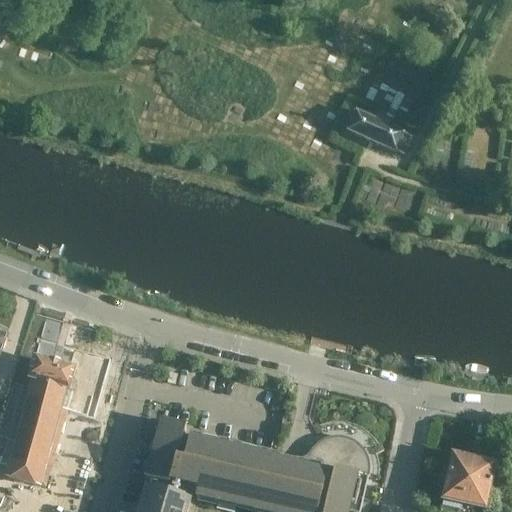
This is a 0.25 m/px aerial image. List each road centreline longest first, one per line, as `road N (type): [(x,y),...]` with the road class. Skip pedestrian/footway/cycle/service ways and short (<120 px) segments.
road 1 (unclassified): [(418,392),(157,325),(0,265)]
road 2 (residential): [(396,511),(418,392)]
